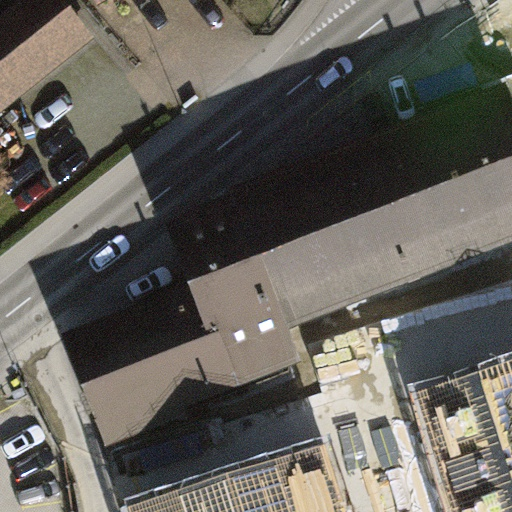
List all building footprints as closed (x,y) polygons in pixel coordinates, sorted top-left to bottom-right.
[(0,103),(86,35),(57,0),(28,0),(0,22),(0,103)] [(511,222),(511,138),(499,104),(233,205),(179,239),(199,296),(76,342),(113,438),(182,410),(175,391),(293,347),(280,311),(397,267),(401,278),(448,262),(443,248),(511,222)] [(511,511),(511,373),(427,400),(462,511),(511,511)] [(337,511),(320,456),(148,511),(337,511)] [(21,511),(5,484),(0,486),(0,511),(21,511)]
